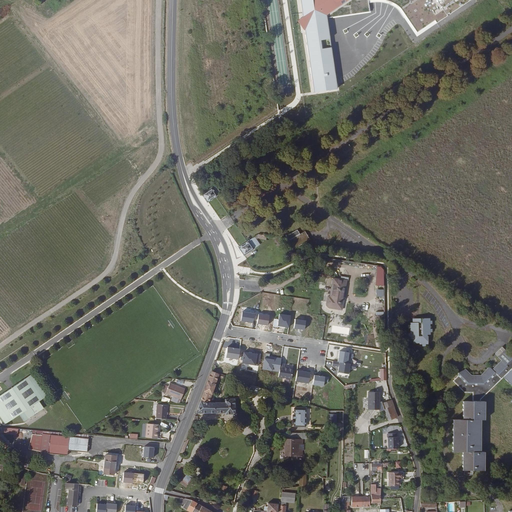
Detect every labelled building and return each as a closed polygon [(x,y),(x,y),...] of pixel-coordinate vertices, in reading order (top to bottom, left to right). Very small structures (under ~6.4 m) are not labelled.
[(311,0),(301,0),(314,92),(337,89),(326,18),(370,12),(369,3),(368,0),(410,0),(411,3),(402,9),(417,32),(435,20),(437,23),(470,0),(457,0),(456,0),(323,0),(313,7),(311,0)] [(368,0),(369,3),(381,1),(391,4),(397,8),(417,35),(437,23),(435,20),(417,32),(402,9),(411,3),(410,0),(368,0)] [(216,196),(210,189),(199,196),(204,205),(205,204),(216,196)] [(293,230),(283,237),(288,243),(303,234),(300,230),(295,233),(293,230)] [(292,249),(307,239),(303,234),(288,243),(292,249)] [(253,250),(247,243),(235,250),(234,251),(239,259),(253,250)] [(385,272),(382,269),(376,268),(376,287),(385,287),(385,272)] [(343,310),(347,282),(334,280),(331,298),(328,298),(327,306),(328,307),(328,308),(329,308),(331,309),(343,310)] [(253,313),(242,311),(241,321),(252,323),(253,313)] [(270,315),(259,314),(257,324),(268,325),(270,315)] [(290,316),(279,314),(278,319),(274,318),(273,326),(288,328),(290,316)] [(424,330),(426,330),(426,315),(409,315),(409,320),(406,320),(406,336),(409,337),(409,341),(424,340),(424,330)] [(305,321),(295,319),(293,328),(304,330),(305,321)] [(238,349),(227,347),(226,357),(237,359),(238,349)] [(464,449),(464,468),(486,468),(486,450),(483,449),(484,419),(488,417),(489,398),(487,397),(508,379),(511,383),(511,348),(510,350),(507,347),(501,352),(508,359),(498,369),(495,366),(487,373),(476,372),(470,364),(454,377),(465,389),(476,390),(476,399),(466,399),(467,418),(456,417),(455,449),(464,449)] [(349,352),(339,351),(337,361),(347,363),(349,352)] [(257,354),(243,352),(242,363),(256,365),(257,354)] [(280,359),(264,356),(262,369),(278,371),(280,363),(280,359)] [(339,362),(338,372),(349,373),(350,364),(339,362)] [(293,365),(280,363),(278,371),(278,377),(291,379),(293,365)] [(310,372),(297,370),(295,381),(308,383),(310,372)] [(49,393),(35,372),(12,388),(0,396),(0,410),(8,422),(20,413),(39,400),(49,393)] [(209,404),(219,376),(212,373),(197,413),(225,413),(226,414),(233,414),(233,416),(235,415),(235,400),(226,400),(225,404),(209,404)] [(325,377),(314,375),(313,385),(323,386),(325,377)] [(183,400),(187,391),(172,385),(168,394),(183,400)] [(369,392),(368,409),(380,410),(380,393),(369,392)] [(25,420),(44,407),(39,400),(20,413),(25,420)] [(386,403),(382,405),(388,422),(397,419),(391,402),(386,403)] [(168,420),(169,406),(159,406),(158,419),(168,420)] [(306,428),(306,410),(295,410),(294,427),(306,428)] [(157,439),(157,433),(159,433),(159,426),(148,425),(147,438),(157,439)] [(90,440),(90,436),(83,435),(43,431),(42,435),(32,434),(30,453),(50,455),(52,436),(90,440)] [(388,449),(399,449),(399,433),(388,434),(388,449)] [(88,454),(90,440),(52,436),(50,455),(69,457),(69,452),(88,454)] [(304,446),(302,446),(302,440),(285,439),(284,457),(301,458),(302,452),(303,452),(304,446)] [(105,475),(115,476),(117,457),(107,456),(106,461),(105,475)] [(194,479),(188,473),(182,479),(189,485),(194,479)] [(289,484),(289,487),(304,486),(304,474),(298,474),(298,483),(289,484)] [(403,480),(403,474),(390,474),(389,487),(399,487),(400,480),(403,480)] [(24,486),(27,478),(21,476),(18,484),(24,486)] [(180,482),(187,487),(189,485),(182,479),(180,482)] [(68,506),(78,507),(80,484),(71,483),(68,483),(67,489),(70,489),(68,506)] [(380,503),(380,499),(380,491),(380,488),(376,488),(376,493),(374,493),(370,493),(370,495),(374,495),(374,504),(380,503)] [(294,500),(295,491),(281,491),(281,499),(294,500)] [(369,497),(364,497),(353,498),(351,498),(352,508),(369,507),(369,497)] [(182,507),(190,511),(210,511),(193,501),(186,500),(182,507)] [(279,502),(268,502),(267,511),(281,511),(281,504),(279,503),(279,502)] [(435,511),(434,503),(419,504),(418,509),(428,509),(428,511),(435,511)]
